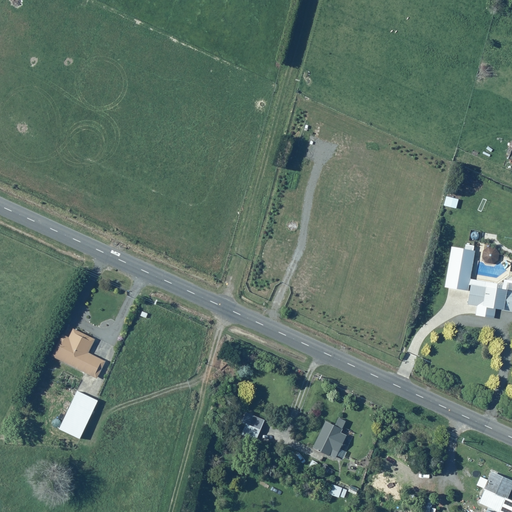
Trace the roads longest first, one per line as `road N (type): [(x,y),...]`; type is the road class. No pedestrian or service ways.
road 1 (unclassified): [(321,0),(225,309)]
road 2 (tertiary): [(225,309),(511,438)]
road 3 (tertiary): [(0,207),(225,309)]
road 4 (unclassified): [(225,309),(170,511)]
